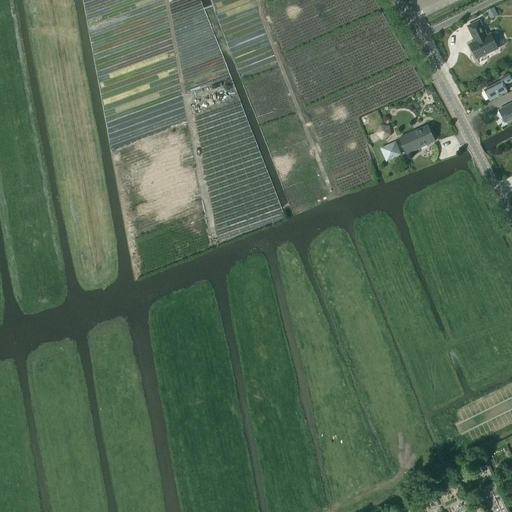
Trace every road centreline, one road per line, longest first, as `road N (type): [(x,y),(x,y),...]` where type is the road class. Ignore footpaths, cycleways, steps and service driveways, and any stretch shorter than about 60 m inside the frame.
road 1 (tertiary): [(511,222),(395,0)]
road 2 (track): [(212,243),(166,0)]
